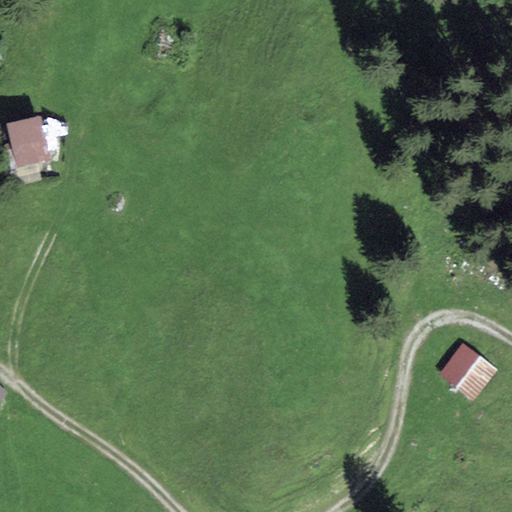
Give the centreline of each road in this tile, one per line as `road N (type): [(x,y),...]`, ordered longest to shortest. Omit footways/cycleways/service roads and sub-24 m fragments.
road 1 (track): [(511,344),(474,322),(441,321),(416,335),(392,447),(373,485),(338,511)]
road 2 (track): [(177,511),(0,371)]
